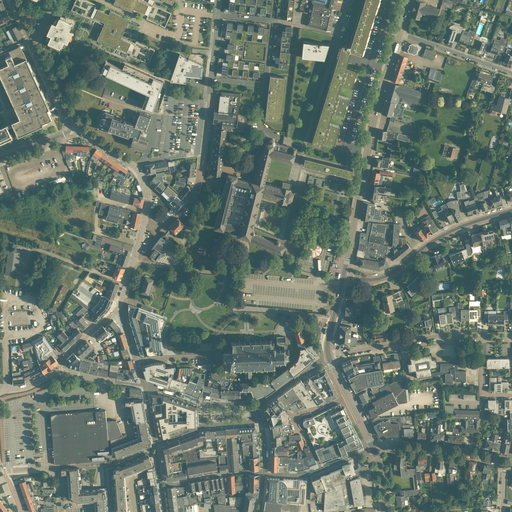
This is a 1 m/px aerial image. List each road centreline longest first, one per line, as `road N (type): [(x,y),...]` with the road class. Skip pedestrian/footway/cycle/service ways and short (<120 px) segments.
road 1 (tertiary): [(343,276),(372,119),(399,33)]
road 2 (tertiary): [(343,276),(385,276),(454,229),(511,210)]
road 3 (residential): [(329,358),(436,335),(480,337)]
road 4 (residential): [(374,448),(504,461)]
